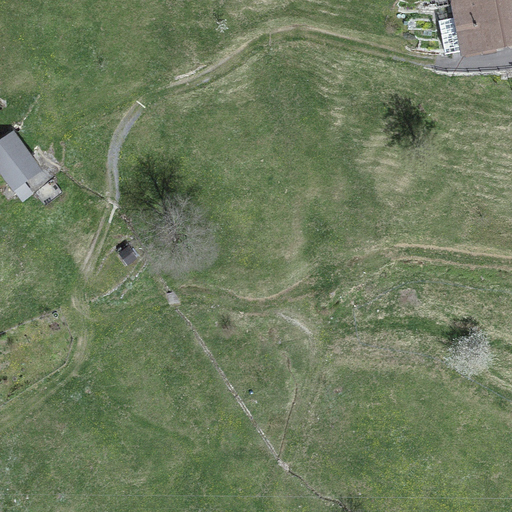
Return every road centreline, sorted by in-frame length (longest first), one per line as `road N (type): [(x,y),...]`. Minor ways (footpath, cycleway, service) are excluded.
road 1 (track): [(87,326),(82,274),(110,215),(117,142),(141,104),(261,42),(294,34),(436,63)]
road 2 (track): [(511,265),(396,255),(310,283),(276,305),(180,296),(87,326)]
road 3 (track): [(276,305),(305,317),(319,337),(271,496),(289,511)]
road 4 (track): [(511,343),(419,322),(319,337)]
road 5 (track): [(44,138),(121,100),(163,90)]
